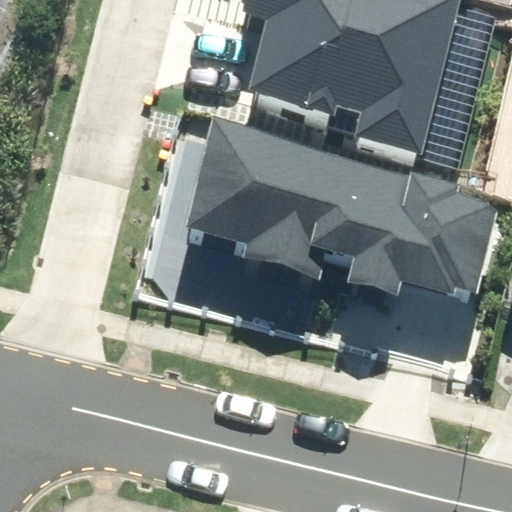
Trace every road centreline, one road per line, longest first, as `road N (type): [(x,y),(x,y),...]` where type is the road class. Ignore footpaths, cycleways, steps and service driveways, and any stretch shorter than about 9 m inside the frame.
road 1 (residential): [(135,0),(22,408)]
road 2 (residential): [(22,408),(410,511)]
